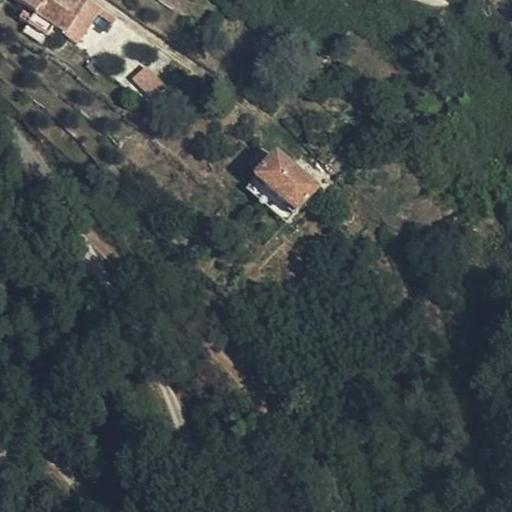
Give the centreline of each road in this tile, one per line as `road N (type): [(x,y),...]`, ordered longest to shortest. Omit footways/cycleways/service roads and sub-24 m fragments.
road 1 (residential): [(0,121),(124,312),(209,511)]
road 2 (residential): [(93,511),(60,462),(22,444),(0,448)]
